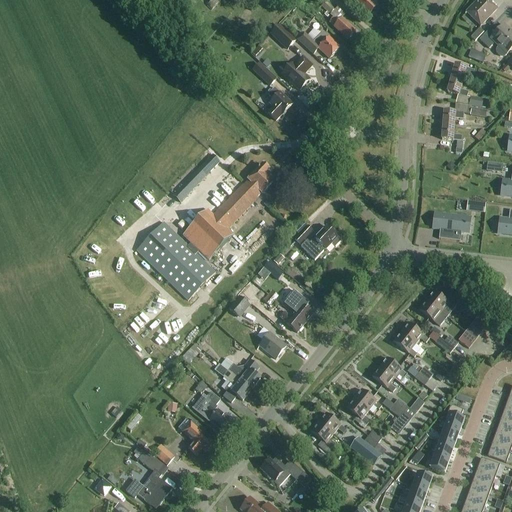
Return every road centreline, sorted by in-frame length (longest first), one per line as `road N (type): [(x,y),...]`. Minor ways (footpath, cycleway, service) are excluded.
road 1 (residential): [(273,411),(317,467),(354,497),(491,328)]
road 2 (residential): [(395,239),(317,160),(312,140),(318,123),(414,18),(432,21)]
road 3 (tertiary): [(395,239),(415,69),(432,21)]
road 4 (tertiary): [(273,411),(357,306),(395,239)]
road 5 (residential): [(488,379),(441,511)]
road 6 (tertiary): [(193,511),(273,411)]
road 7 (residential): [(395,239),(420,254),(511,267)]
